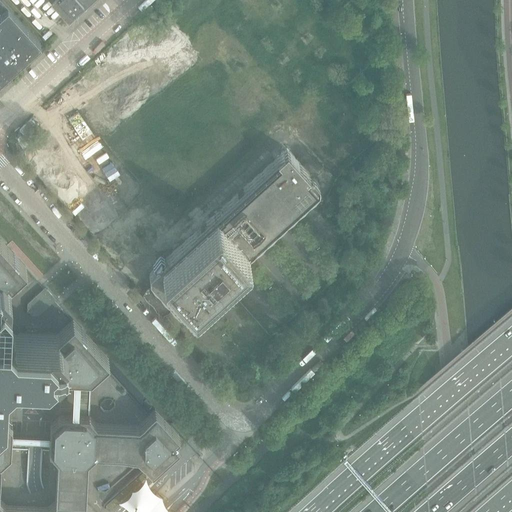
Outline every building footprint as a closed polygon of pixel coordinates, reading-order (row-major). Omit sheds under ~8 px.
[(0,0),(0,79),(11,70),(40,43),(0,0)] [(51,0),(68,18),(74,13),(80,8),(88,0),(51,0)] [(45,39),(52,33),(49,30),(42,36),(45,39)] [(0,511),(93,511),(86,503),(88,461),(95,454),(137,456),(152,473),(179,449),(176,445),(177,443),(176,442),(180,438),(156,411),(138,426),(97,424),(90,417),(91,377),(109,363),(73,322),(56,336),(15,334),(12,327),(13,284),(27,267),(0,237),(0,511)] [(27,302),(27,309),(32,314),(38,314),(54,300),(51,297),(53,296),(47,289),(46,291),(43,288),(27,302)] [(151,511),(159,505),(153,498),(136,511),(151,511)]
